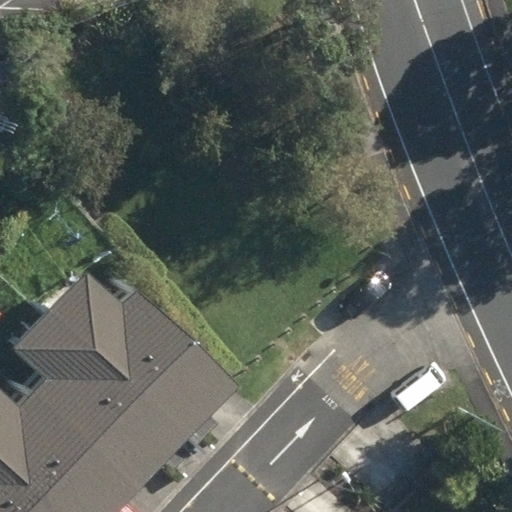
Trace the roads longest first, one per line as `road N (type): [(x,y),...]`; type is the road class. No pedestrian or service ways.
road 1 (residential): [(219,511),(430,294),(508,245)]
road 2 (secondary): [(508,245),(414,0)]
